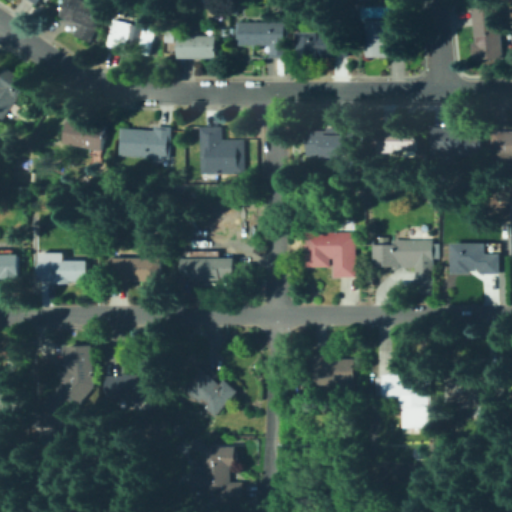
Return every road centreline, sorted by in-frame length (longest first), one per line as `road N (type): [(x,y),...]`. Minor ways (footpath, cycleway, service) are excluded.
road 1 (residential): [(511,88),(140,91),(70,70),(0,23)]
road 2 (residential): [(511,313),(0,315)]
road 3 (residential): [(276,181),(269,502)]
